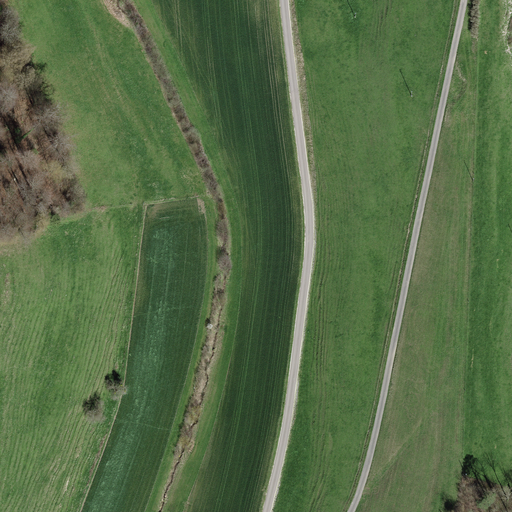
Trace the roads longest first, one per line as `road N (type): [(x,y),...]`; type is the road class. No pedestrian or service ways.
road 1 (track): [(349,511),(373,438),(462,0)]
road 2 (unclassified): [(282,0),(308,251),(286,418),(264,511)]
